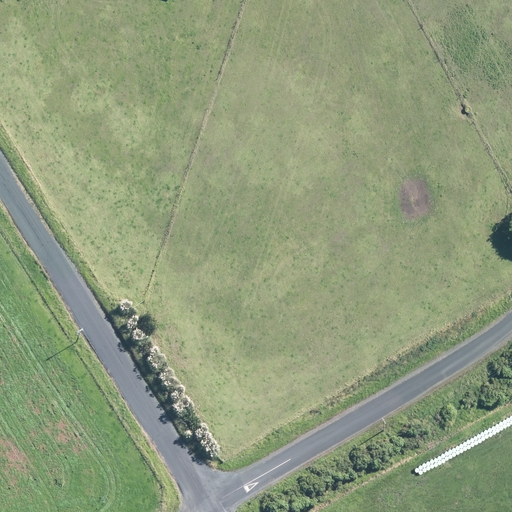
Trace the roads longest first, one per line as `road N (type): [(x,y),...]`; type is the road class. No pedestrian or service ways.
road 1 (unclassified): [(204,509),(0,170)]
road 2 (unclassified): [(204,509),(511,318)]
